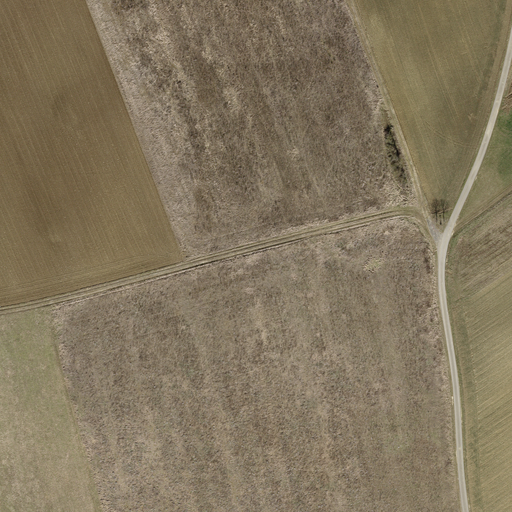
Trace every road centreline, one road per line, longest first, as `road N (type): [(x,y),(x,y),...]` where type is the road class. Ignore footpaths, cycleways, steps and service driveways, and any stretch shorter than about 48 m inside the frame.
road 1 (track): [(427,211),(400,210),(0,312)]
road 2 (track): [(351,0),(436,237),(447,237)]
